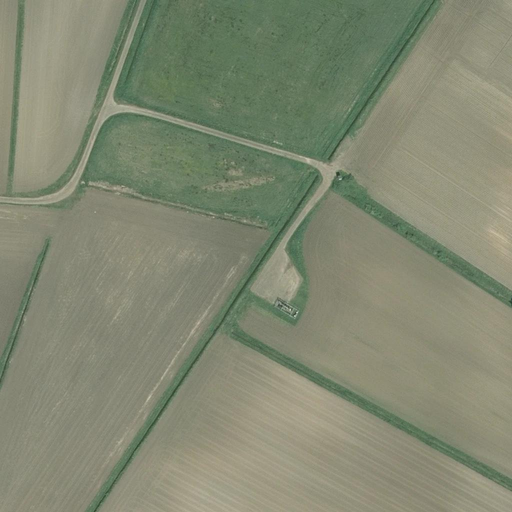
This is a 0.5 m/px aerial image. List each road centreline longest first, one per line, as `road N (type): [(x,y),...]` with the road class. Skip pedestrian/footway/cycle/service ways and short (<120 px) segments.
road 1 (track): [(105,105),(325,173),(282,244),(275,282)]
road 2 (track): [(0,200),(49,199),(72,181),(143,0)]
